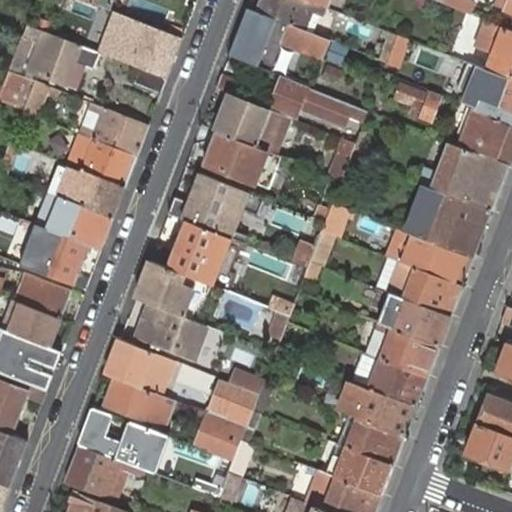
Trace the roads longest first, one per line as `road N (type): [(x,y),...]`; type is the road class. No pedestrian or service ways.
road 1 (residential): [(227,0),(29,511)]
road 2 (residential): [(411,481),(511,221)]
